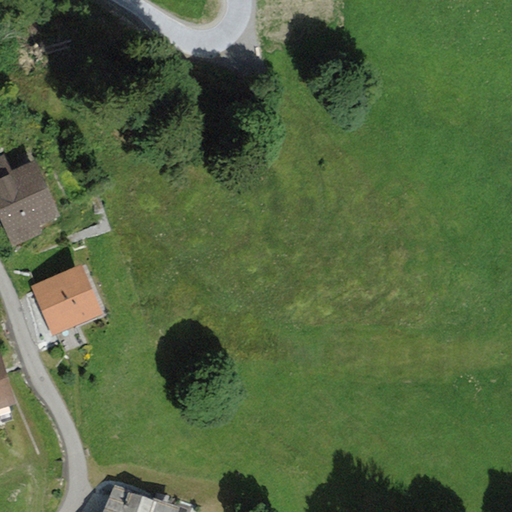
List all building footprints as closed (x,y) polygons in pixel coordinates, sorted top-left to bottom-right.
[(4,154),(0,155),(0,217),(13,247),(43,233),(40,225),(61,216),(36,160),(11,171),(4,154)] [(98,311),(79,267),(35,286),(54,330),(98,311)] [(0,354),(0,407),(15,403),(0,354)] [(64,479),(64,461),(52,461),(52,480),(64,479)] [(181,511),(184,506),(113,480),(101,511),(181,511)]
